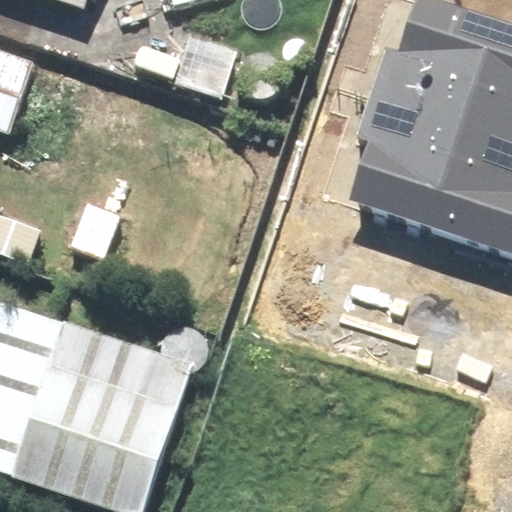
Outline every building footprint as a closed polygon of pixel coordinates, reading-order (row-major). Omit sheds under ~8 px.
[(21,0),(91,23),(99,0),(21,0)] [(374,141),(358,191),(511,240),(511,31),(416,0),(401,47),(388,43),(357,136),(374,141)] [(243,61),(194,46),(179,94),(227,109),(243,61)] [(244,102),(247,107),(256,116),(262,118),(267,120),(273,121),(279,120),(285,119),(290,117),(295,114),(300,110),(303,106),(306,100),(308,95),(309,89),(309,83),(308,78),(306,72),(304,67),(300,62),(296,58),(291,55),(285,53),(280,52),(274,51),(268,52),(262,53),(257,56),(252,59),(248,63),(245,68),(242,73),(241,79),(240,85),(240,91),(242,97),(244,102)] [(0,140),(15,145),(40,73),(0,59),(0,140)] [(0,311),(0,484),(79,511),(156,511),(202,378),(72,333),(70,337),(0,311)]
